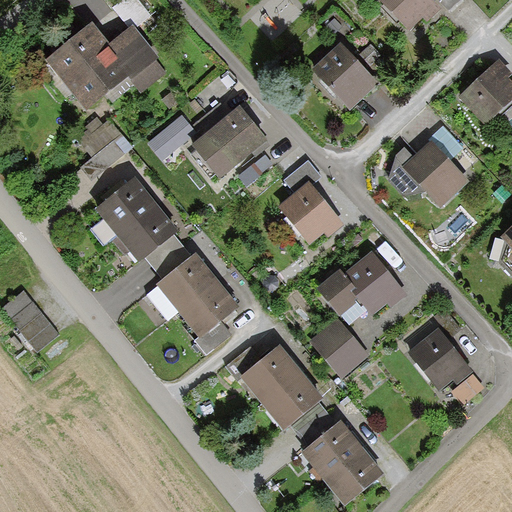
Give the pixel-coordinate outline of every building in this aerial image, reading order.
[(441,0),(376,0),(409,39),(447,7),(441,0)] [(98,9),(32,61),(79,119),(144,66),(98,9)] [(346,36),(309,67),(348,112),(384,81),(346,36)] [(511,91),(492,66),(455,95),(484,132),(511,109),(511,91)] [(229,96),(194,122),(226,165),(261,139),(229,96)] [(95,183),(137,149),(114,122),(85,146),(97,160),(85,170),(95,183)] [(431,133),(399,162),(443,209),(475,180),(431,133)] [(96,209),(139,262),(179,230),(136,177),(96,209)] [(270,208),(302,245),(336,215),(303,178),(270,208)] [(511,225),(501,235),(511,246),(511,225)] [(359,237),(307,283),(352,334),(404,289),(359,237)] [(197,252),(157,284),(199,338),(239,306),(197,252)] [(31,293),(8,310),(41,354),(64,338),(31,293)] [(428,321),(392,353),(441,407),(477,374),(428,321)] [(324,398),(280,344),(240,376),(283,431),(324,398)] [(385,474),(342,420),(302,452),(345,505),(385,474)]
